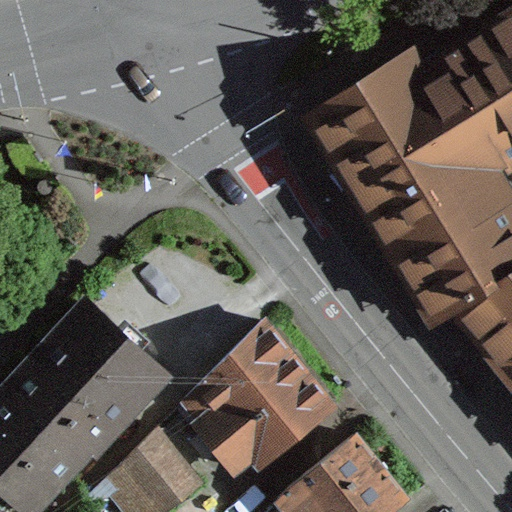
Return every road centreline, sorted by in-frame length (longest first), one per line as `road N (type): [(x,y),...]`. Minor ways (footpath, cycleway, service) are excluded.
road 1 (unclassified): [(153,14),(230,148),(414,393),(511,499)]
road 2 (tertiary): [(0,47),(153,14)]
